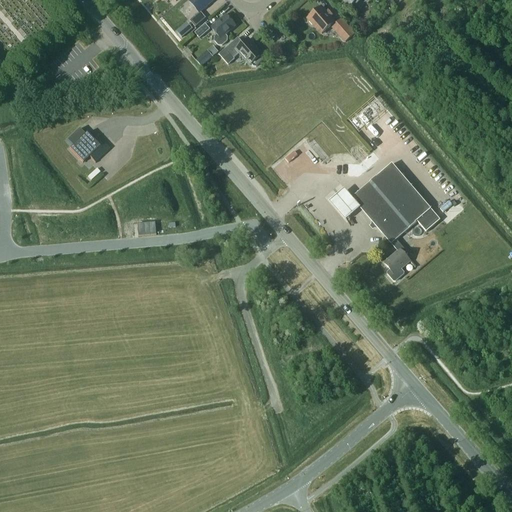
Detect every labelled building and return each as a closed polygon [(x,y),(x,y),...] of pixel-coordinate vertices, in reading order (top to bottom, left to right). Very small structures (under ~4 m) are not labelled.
[(190,21),(195,28),(206,18),(200,12),(214,1),(212,0),(191,0),(189,2),(199,13),(190,21)] [(397,6),(392,0),(388,0),(384,3),(390,11),(397,6)] [(325,13),(321,8),(308,19),(322,34),(334,23),(330,18),(333,16),(328,10),(325,13)] [(226,15),(211,28),(217,35),(215,37),(214,41),(218,46),(222,46),(227,42),(227,38),(225,36),(236,27),(226,15)] [(355,34),(342,19),(331,28),(344,44),(355,34)] [(210,30),(205,24),(194,33),(199,39),(210,30)] [(181,29),(177,33),(182,38),(186,35),(181,29)] [(243,44),(238,38),(219,55),(228,66),(235,60),(234,59),(239,54),(250,66),(251,65),(254,67),(256,68),(263,62),(263,59),(261,57),(261,56),(247,40),(243,44)] [(201,67),(206,63),(202,57),(196,62),(201,67)] [(72,147),(85,135),(79,129),(67,141),(72,147)] [(72,147),(69,150),(83,163),(89,158),(94,163),(95,163),(110,149),(98,137),(97,136),(93,141),(86,134),(85,135),(72,147)] [(354,161),(351,164),(359,173),(362,170),(354,161)] [(390,271),(386,274),(392,281),(394,282),(396,282),(401,277),(405,274),(401,270),(410,262),(405,256),(408,254),(396,240),(417,222),(426,233),(440,221),(392,164),(352,199),(372,222),(372,225),(375,229),(378,229),(398,252),(384,264),(390,271)] [(359,208),(344,191),(336,197),(329,204),(344,221),(352,215),(359,208)] [(442,212),(445,215),(455,208),(454,207),(451,204),(442,212)] [(155,223),(137,224),(138,237),(156,235),(155,223)]
